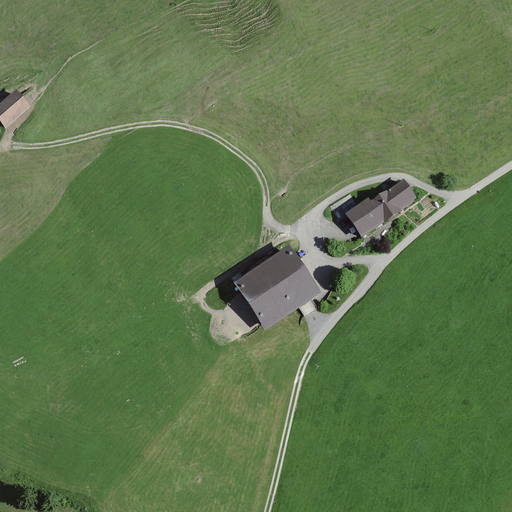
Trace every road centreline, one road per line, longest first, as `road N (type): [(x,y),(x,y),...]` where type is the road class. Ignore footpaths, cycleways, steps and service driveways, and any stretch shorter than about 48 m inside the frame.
road 1 (track): [(309,230),(278,229),(267,220),(260,171),(198,130),(141,125),(44,145),(6,144),(34,106)]
road 2 (unclassified): [(511,166),(398,250),(315,346)]
road 3 (track): [(315,346),(297,386),(268,511)]
